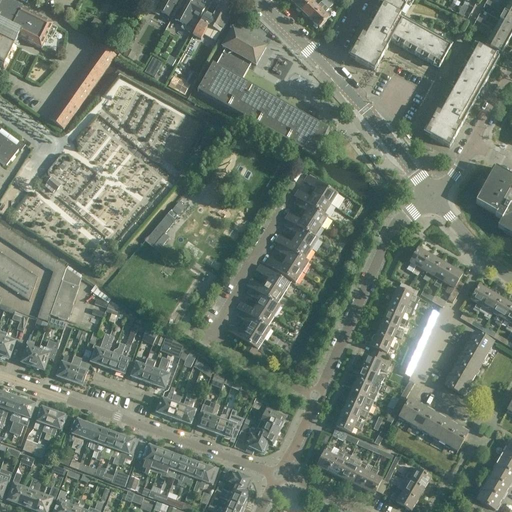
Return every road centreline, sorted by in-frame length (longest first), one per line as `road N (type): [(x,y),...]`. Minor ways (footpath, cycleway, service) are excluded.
road 1 (residential): [(315,395),(209,339),(302,175)]
road 2 (residential): [(0,377),(279,473)]
road 3 (residential): [(315,395),(390,232),(433,195)]
road 4 (residential): [(472,411),(422,380),(479,253)]
road 5 (secondary): [(433,195),(326,67)]
